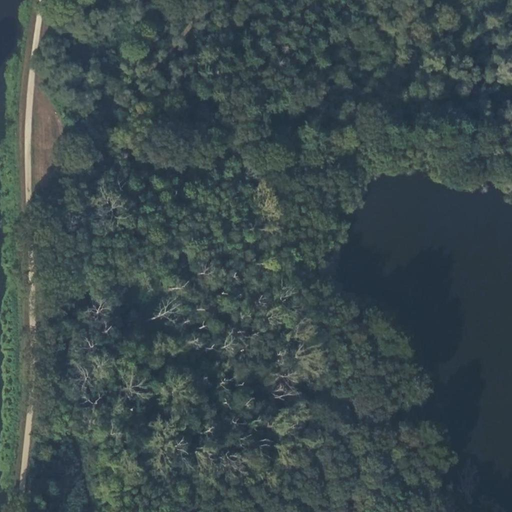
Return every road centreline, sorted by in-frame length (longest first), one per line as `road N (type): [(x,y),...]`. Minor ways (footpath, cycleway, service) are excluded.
road 1 (track): [(93,511),(63,405),(78,271),(106,162)]
road 2 (track): [(106,162),(267,214),(276,234),(290,226),(311,300)]
road 3 (track): [(311,300),(346,389),(420,511)]
road 4 (track): [(221,0),(124,99),(106,162)]
